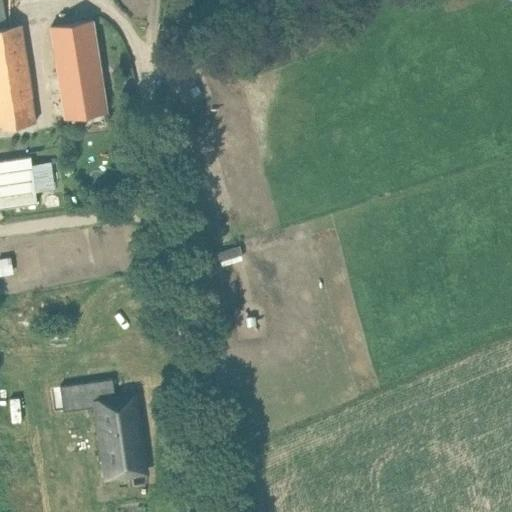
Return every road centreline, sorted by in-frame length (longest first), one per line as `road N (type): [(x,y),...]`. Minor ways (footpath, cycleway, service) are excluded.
road 1 (unclassified): [(211,511),(130,34)]
road 2 (track): [(143,87),(148,54),(197,15),(242,0)]
